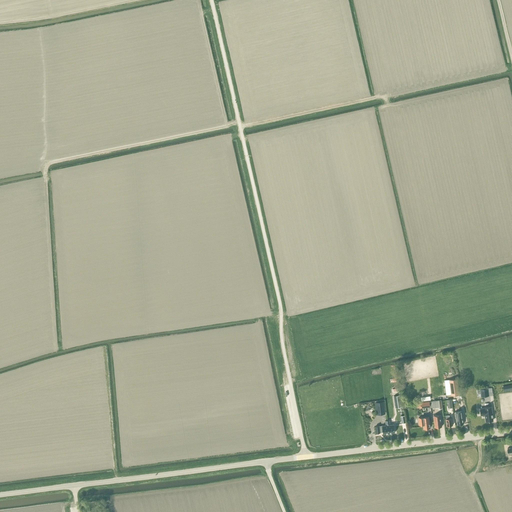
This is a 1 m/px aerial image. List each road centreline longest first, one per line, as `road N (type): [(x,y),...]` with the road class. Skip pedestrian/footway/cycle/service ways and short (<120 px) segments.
road 1 (unclassified): [(305,457),(281,308),(211,0)]
road 2 (tertiary): [(73,485),(305,457)]
road 3 (tertiary): [(305,457),(511,432)]
